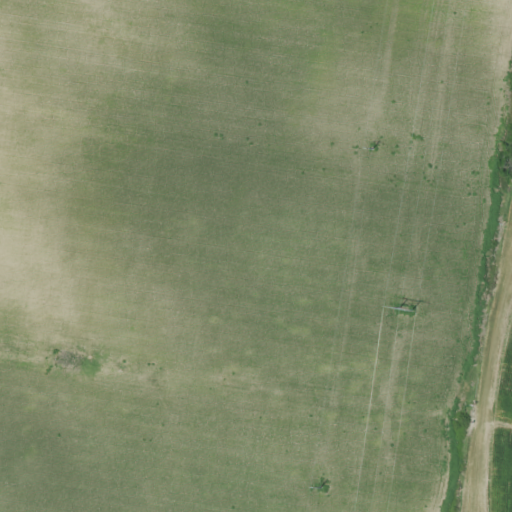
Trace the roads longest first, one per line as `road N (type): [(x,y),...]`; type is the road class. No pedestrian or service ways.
road 1 (residential): [(485,320),(490,210),(511,74)]
road 2 (residential): [(485,320),(462,343),(447,425),(444,511)]
